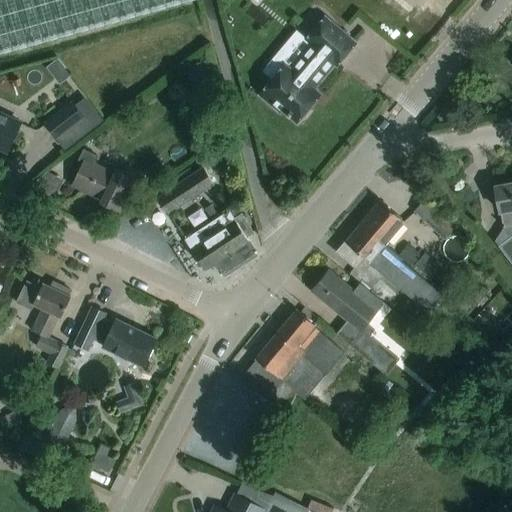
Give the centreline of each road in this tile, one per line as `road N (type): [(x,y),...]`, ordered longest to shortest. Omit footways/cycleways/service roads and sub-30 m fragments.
road 1 (unknown): [(220,0),(281,259)]
road 2 (unclassified): [(236,314),(0,202)]
road 3 (tertiary): [(236,314),(381,140)]
road 4 (tertiary): [(129,511),(236,314)]
road 5 (tertiary): [(381,140),(493,0)]
road 6 (unclassified): [(511,130),(439,142),(381,140)]
